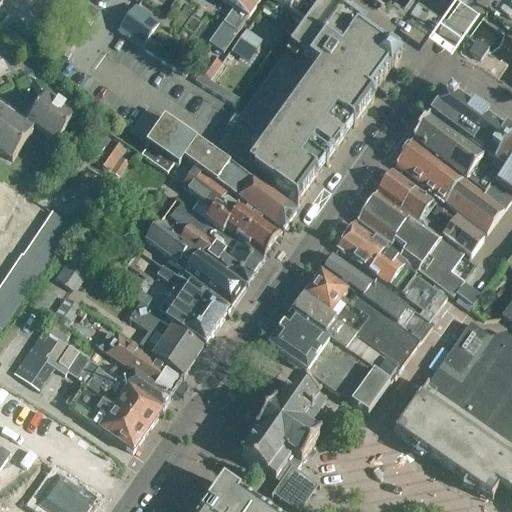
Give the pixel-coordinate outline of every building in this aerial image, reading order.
[(224,58),(263,0),(224,0),(222,5),(235,14),(211,49),(224,58)] [(303,31),(323,0),(270,0),(267,4),(268,5),(262,14),(282,26),(288,17),(296,22),(295,25),(303,31)] [(297,209),(343,145),(374,103),(371,102),(400,63),(361,35),(363,32),(325,4),(218,152),(293,206),(293,207),(294,208),(295,208),(297,209)] [(141,52),(141,51),(148,41),(159,26),(134,9),(117,35),(141,52)] [(246,33),(240,42),(257,54),(263,44),(246,33)] [(154,61),(159,54),(161,51),(148,41),(141,51),(141,52),(154,61)] [(480,65),(488,53),(484,50),(477,45),(469,57),(480,65)] [(169,60),(159,54),(154,61),(185,80),(190,73),(169,60)] [(221,67),(210,60),(199,77),(210,85),(221,67)] [(199,78),(195,86),(207,93),(236,110),(240,102),(207,83),(199,78)] [(511,138),(450,94),(431,120),(484,159),(494,166),(494,168),(506,176),(498,189),(511,199),(511,138)] [(0,104),(0,157),(10,165),(34,131),(56,147),(74,121),(39,97),(22,121),(0,104)] [(135,130),(130,137),(146,148),(149,144),(153,146),(143,161),(167,178),(177,163),(193,174),(193,172),(227,196),(283,238),(296,219),(271,200),(251,185),(246,182),(147,113),(144,116),(135,130)] [(511,202),(511,199),(498,189),(506,176),(494,168),(494,166),(484,159),(482,163),(428,124),(413,145),(413,146),(483,202),(502,217),(511,202)] [(107,135),(88,162),(96,167),(111,145),(114,140),(107,135)] [(110,175),(125,154),(111,145),(96,167),(110,175)] [(502,217),(483,202),(413,146),(396,170),(445,208),(473,229),(486,239),(502,217)] [(208,228),(221,238),(224,234),(234,241),(235,242),(264,263),(280,241),(227,204),(221,204),(226,197),(193,174),(180,192),(212,215),(205,226),(208,228)] [(419,227),(434,207),(392,176),(377,197),(419,227)] [(404,253),(398,262),(417,276),(417,275),(453,301),(475,270),(440,245),(440,244),(376,198),(356,227),(391,252),(395,247),(404,253)] [(46,227),(65,241),(72,231),(53,217),(46,227)] [(471,261),(485,243),(456,222),(443,240),(471,261)] [(230,314),(245,293),(146,223),(135,239),(144,246),(187,277),(184,281),(230,314)] [(59,251),(65,241),(46,227),(39,238),(59,251)] [(247,289),(264,263),(235,242),(224,234),(221,238),(208,228),(201,238),(189,231),(180,244),(215,270),(218,266),(221,269),(220,270),(247,289)] [(395,266),(398,262),(386,254),(387,252),(355,230),(339,253),(344,257),(343,258),(425,315),(421,321),(430,327),(448,302),(395,266)] [(52,262),(59,251),(39,238),(32,248),(52,262)] [(45,272),(52,262),(32,248),(25,258),(45,272)] [(44,273),(45,272),(25,258),(23,261),(22,260),(17,267),(37,281),(43,272),(44,273)] [(76,298),(92,274),(71,259),(55,283),(76,298)] [(421,346),(425,339),(407,326),(412,319),(333,260),(322,276),(402,333),(421,346)] [(30,291),(37,281),(17,267),(10,277),(30,291)] [(205,351),(228,317),(162,272),(156,280),(175,293),(159,316),(168,321),(166,324),(205,351)] [(23,301),(30,291),(10,277),(4,288),(23,301)] [(401,373),(420,348),(356,301),(354,303),(320,278),(303,303),(401,373)] [(481,299),(464,287),(456,298),(472,311),(481,299)] [(0,300),(16,311),(23,301),(4,288),(0,292),(0,300)] [(149,311),(154,304),(136,292),(132,299),(149,311)] [(0,315),(10,322),(16,311),(0,300),(0,315)] [(82,324),(86,318),(80,314),(80,313),(65,303),(52,322),(68,332),(77,320),(82,324)] [(390,389),(401,373),(303,303),(292,318),(331,346),(331,347),(350,361),(389,389),(390,389)] [(183,383),(203,354),(158,324),(161,321),(140,307),(128,324),(148,337),(139,350),(153,359),(151,361),(183,383)] [(511,308),(502,322),(511,329),(511,343),(505,339),(490,343),(470,329),(419,403),(414,399),(392,431),(397,434),(394,439),(490,505),(499,492),(505,496),(511,500),(511,308)] [(0,330),(3,332),(10,322),(0,315),(0,330)] [(367,420),(390,389),(389,389),(350,361),(331,347),(331,346),(292,318),(269,352),(338,400),(340,398),(352,407),(351,409),(367,420)] [(45,336),(63,348),(73,336),(54,324),(45,336)] [(88,365),(63,348),(45,336),(15,378),(29,388),(44,366),(65,380),(68,376),(77,382),(88,365)] [(132,377),(171,402),(181,386),(117,343),(118,342),(109,336),(98,353),(106,358),(106,359),(132,377)] [(147,437),(161,416),(109,379),(88,365),(77,382),(86,389),(83,393),(84,393),(147,437)] [(171,402),(132,377),(130,380),(115,370),(109,379),(161,416),(171,402)] [(266,480),(268,479),(280,488),(273,497),(294,511),(300,511),(316,489),(297,475),(301,469),(303,469),(304,468),(301,466),(319,442),(313,437),(318,430),(315,427),(326,412),(318,406),(293,388),(276,412),(274,410),(256,436),(258,437),(241,462),(266,480)] [(133,458),(147,437),(84,393),(69,414),(89,428),(133,458)] [(58,482),(38,510),(40,511),(95,511),(97,509),(58,482)] [(255,511),(223,489),(206,511),(255,511)]
